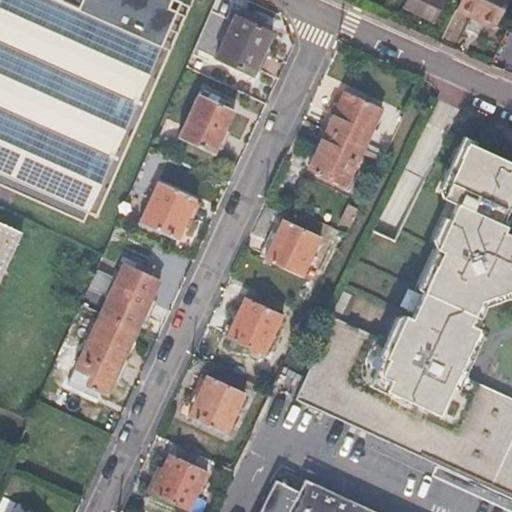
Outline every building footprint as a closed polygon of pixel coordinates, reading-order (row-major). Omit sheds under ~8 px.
[(83,130),(140,0),(79,0),(77,6),(64,0),(6,0),(0,15),(0,182),(1,183),(1,185),(12,190),(13,189),(51,205),(83,130)] [(140,0),(83,130),(51,205),(83,218),(87,210),(97,214),(189,5),(178,0),(140,0)] [(436,22),(445,0),(410,0),(406,8),(436,22)] [(460,0),(454,13),(492,31),(507,0),(460,0)] [(252,76),(271,31),(236,16),(217,61),(252,76)] [(343,187),(380,108),(342,91),(305,169),(343,187)] [(214,152),(233,109),(199,94),(180,137),(214,152)] [(511,241),(506,239),(502,240),(498,229),(504,226),(511,207),(511,167),(468,147),(442,204),(456,210),(435,256),(440,258),(409,326),(402,323),(393,343),(333,316),(296,398),(511,493),(511,396),(464,375),(481,336),(471,332),(481,310),(511,297),(511,241)] [(141,222),(178,237),(195,198),(160,181),(141,222)] [(301,278),(320,238),(281,220),(263,261),(301,278)] [(0,273),(19,229),(0,221),(0,273)] [(107,396),(162,279),(126,263),(76,369),(93,377),(88,387),(107,396)] [(265,355),(283,316),(247,298),(228,338),(265,355)] [(224,435),(244,394),(207,376),(187,417),(224,435)] [(185,511),(186,511),(205,473),(168,455),(149,494),(185,511)] [(209,495),(217,499),(230,470),(222,467),(209,495)] [(298,511),(312,484),(303,479),(297,491),(273,479),(256,511),(298,511)] [(373,511),(312,484),(298,511),(373,511)]
